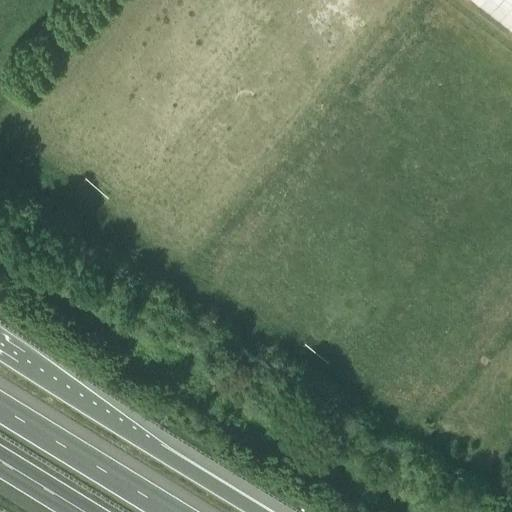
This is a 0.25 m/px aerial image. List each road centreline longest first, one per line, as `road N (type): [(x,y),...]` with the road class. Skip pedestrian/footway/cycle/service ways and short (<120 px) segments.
road 1 (motorway): [(257,511),(0,345)]
road 2 (motorway): [(170,511),(0,407)]
